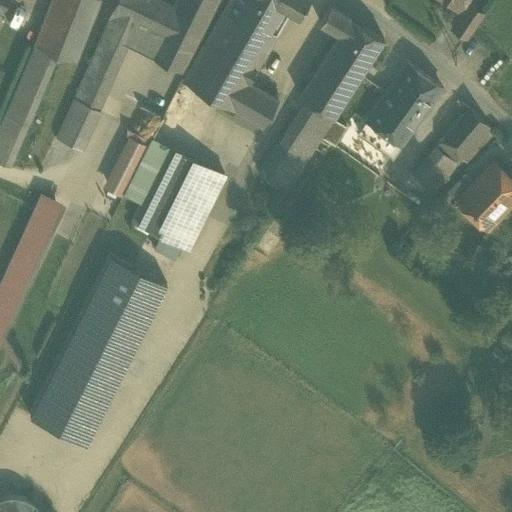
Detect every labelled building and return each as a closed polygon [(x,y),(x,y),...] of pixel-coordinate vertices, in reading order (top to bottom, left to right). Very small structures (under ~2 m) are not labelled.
[(98,0),(51,0),(34,44),(56,54),(75,61),(98,0)] [(140,52),(153,58),(165,33),(160,31),(171,5),(163,1),(160,0),(116,0),(55,137),(82,150),(127,47),(140,52)] [(174,0),(171,5),(160,31),(165,33),(153,58),(183,73),(218,0),(174,0)] [(304,0),(228,0),(228,1),(278,31),(290,10),(298,14),(298,11),(304,0)] [(278,31),(228,1),(182,80),(225,104),(221,114),(257,134),(277,99),(248,81),(278,31)] [(450,27),(465,37),(482,12),(467,2),(450,27)] [(348,16),(329,4),(319,24),(337,34),(298,96),(306,101),(332,117),(361,72),(383,39),(348,16)] [(56,54),(34,44),(0,122),(0,162),(8,166),(56,54)] [(441,87),(407,63),(387,91),(366,119),(400,143),(438,90),(441,87)] [(286,190),(332,117),(306,101),(259,173),(286,190)] [(488,127),(469,108),(466,110),(435,146),(437,148),(413,175),(434,190),(488,127)] [(400,143),(366,119),(357,133),(391,157),(400,143)] [(123,195),(147,147),(128,137),(123,150),(126,152),(108,188),(123,195)] [(152,137),(147,147),(123,195),(140,204),(131,221),(159,235),(152,247),(174,258),(181,245),(185,248),(222,173),(152,137)] [(511,205),(511,176),(495,160),(459,197),(491,227),(511,205)] [(0,281),(0,336),(62,202),(41,193),(0,281)] [(165,283),(109,256),(30,417),(85,444),(165,283)] [(0,511),(35,511),(36,499),(0,498),(0,511)]
